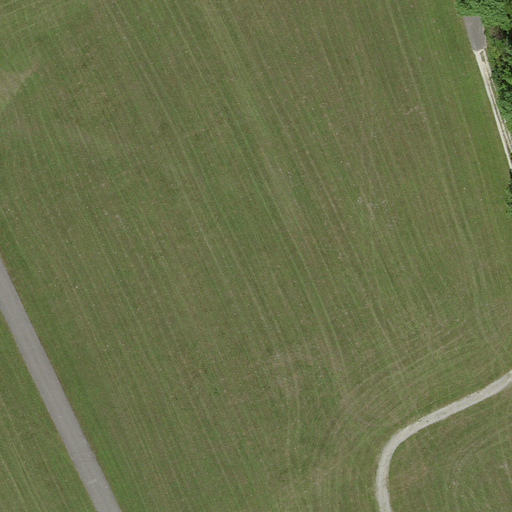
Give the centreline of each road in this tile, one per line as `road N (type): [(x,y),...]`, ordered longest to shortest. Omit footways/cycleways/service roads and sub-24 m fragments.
road 1 (track): [(0,279),(108,511)]
road 2 (track): [(388,511),(384,465),(399,439),(511,379)]
road 3 (track): [(511,151),(466,0)]
